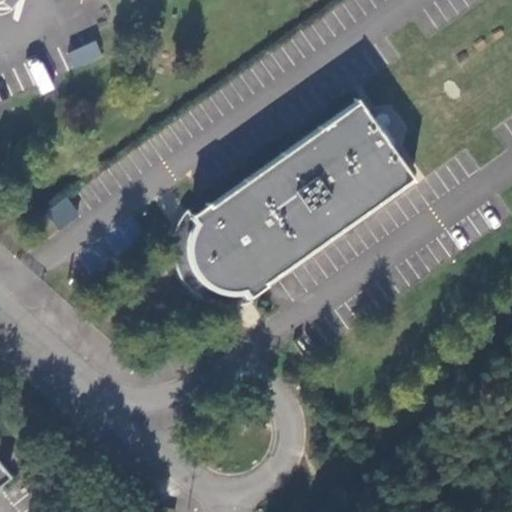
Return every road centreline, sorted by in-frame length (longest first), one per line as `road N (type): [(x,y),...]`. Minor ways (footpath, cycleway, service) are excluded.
road 1 (track): [(511,337),(390,457),(350,477),(314,481),(285,461)]
road 2 (unclassified): [(166,431),(187,479),(236,495),(256,489),(285,461),(290,417)]
road 3 (unclassified): [(166,431),(105,394),(0,306)]
road 4 (unclassified): [(290,417),(264,381),(225,370),(178,396),(166,431)]
